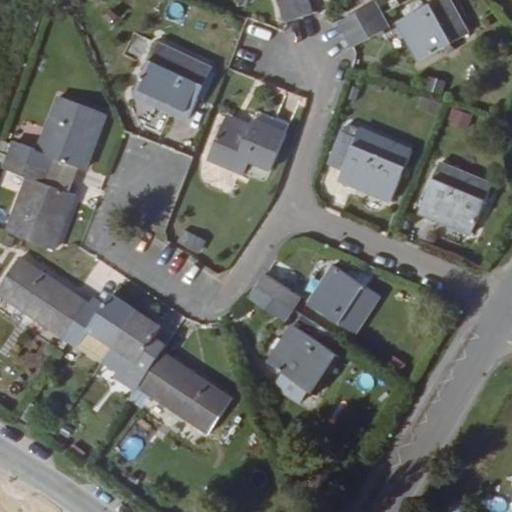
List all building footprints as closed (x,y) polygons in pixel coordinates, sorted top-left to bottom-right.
[(298,14),(293,0),(279,0),(285,18),(298,14)] [(311,10),(307,0),(293,0),(298,14),(311,10)] [(451,0),(435,0),(399,20),(421,60),(469,33),(451,0)] [(346,35),(383,14),(376,2),(339,22),(346,35)] [(353,46),(389,26),(383,14),(346,35),(353,46)] [(152,45),(132,97),(189,119),(208,66),(152,45)] [(429,75),(424,89),(443,94),(447,80),(429,75)] [(86,168),(106,115),(59,98),(39,150),(15,141),(10,156),(53,172),(59,158),(73,163),(86,168)] [(469,130),(474,114),(452,107),(447,123),(469,130)] [(225,122),(210,159),(246,173),(251,161),(274,170),(288,133),(255,120),(250,132),(225,122)] [(391,201),(411,152),(358,130),(355,139),(342,168),(337,178),(391,201)] [(342,168),(355,139),(341,132),(328,162),(342,168)] [(55,249),(76,194),(49,184),(53,172),(10,156),(5,167),(29,177),(8,232),(55,249)] [(68,178),(73,163),(59,158),(53,172),(68,178)] [(439,163),(418,213),(472,236),(493,186),(439,163)] [(179,242),(201,253),(208,239),(186,228),(179,242)] [(0,293),(65,337),(88,302),(20,257),(0,287),(0,293)] [(356,333),(380,296),(369,288),(358,281),(335,266),(311,302),(356,333)] [(302,297),(267,274),(259,286),(294,309),(302,297)] [(369,288),(373,282),(362,275),(358,281),(369,288)] [(294,309),(259,286),(252,297),(286,319),(294,309)] [(104,359),(137,310),(112,293),(100,310),(88,302),(65,337),(102,361),(104,359)] [(161,351),(166,344),(155,337),(162,327),(137,310),(104,359),(128,376),(127,378),(138,385),(161,351)] [(317,394),(342,356),(297,326),(271,363),(284,372),(309,389),(317,394)] [(232,398),(161,351),(138,385),(209,432),(232,398)] [(309,389),(284,372),(276,386),(299,402),(309,389)]
